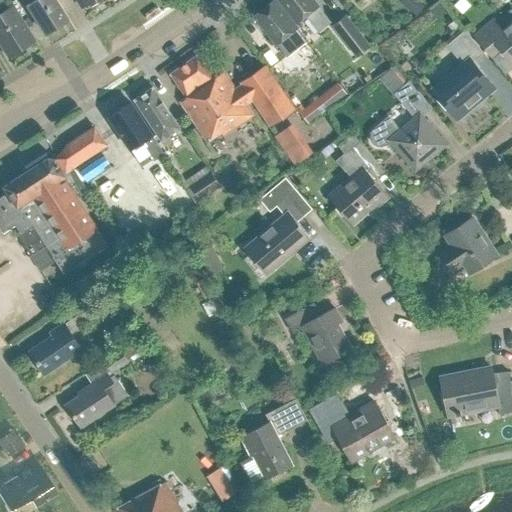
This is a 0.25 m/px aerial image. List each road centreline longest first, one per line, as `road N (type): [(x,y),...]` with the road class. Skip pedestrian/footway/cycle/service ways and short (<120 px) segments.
road 1 (residential): [(511,128),(357,256),(405,345),(511,315)]
road 2 (primary): [(0,131),(203,0)]
road 3 (tertiary): [(0,376),(90,511)]
